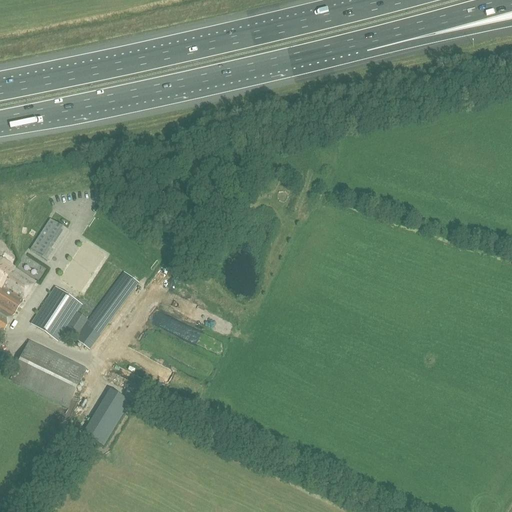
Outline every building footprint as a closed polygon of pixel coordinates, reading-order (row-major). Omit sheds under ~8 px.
[(327,2),(311,8),(314,16),(329,11),(327,2)] [(200,42),(228,38),(227,30),(199,34),(200,42)] [(196,37),(183,41),(185,49),(199,45),(196,37)] [(52,220),(33,250),(51,262),(70,232),(52,220)] [(80,261),(92,267),(90,271),(96,274),(98,270),(101,272),(108,257),(87,246),(80,261)] [(0,259),(0,328),(4,331),(36,281),(1,258),(0,259)] [(96,351),(141,284),(126,274),(95,322),(83,314),(70,334),(96,351)] [(82,306),(56,289),(32,325),(58,342),(65,332),(78,312),(82,306)] [(87,370),(30,342),(11,381),(68,409),(87,370)]
